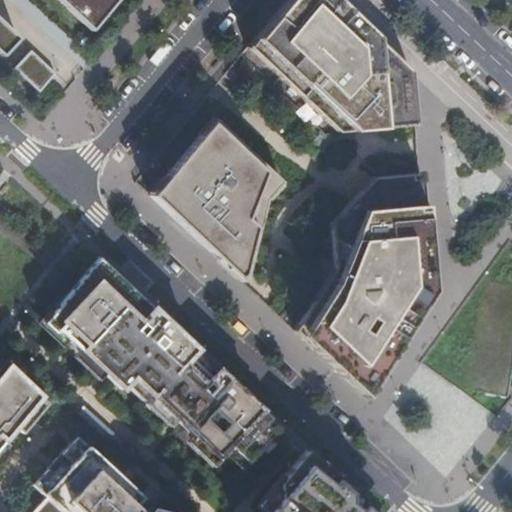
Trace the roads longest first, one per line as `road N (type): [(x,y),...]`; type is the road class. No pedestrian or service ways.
road 1 (residential): [(410,511),(62,188)]
road 2 (residential): [(62,188),(226,0)]
road 3 (motorway): [(511,298),(455,511)]
